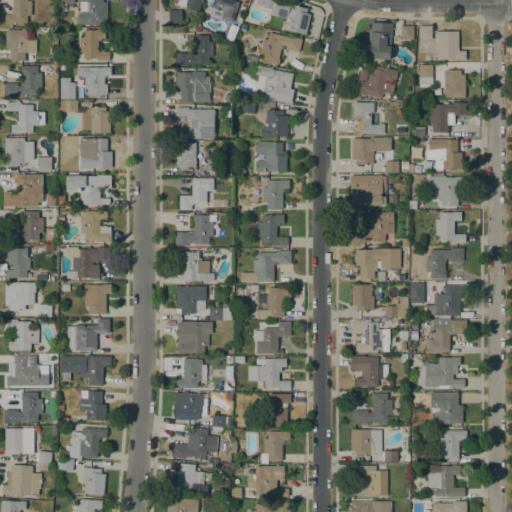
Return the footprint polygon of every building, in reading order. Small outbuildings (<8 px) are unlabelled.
[(12,0),(31,0),(31,15),(27,15),(27,23),(4,23),(4,14),(10,14),(10,12),(12,12),(12,0)] [(107,25),(88,25),(88,24),(77,24),(77,15),(79,15),(79,1),(85,1),(85,0),(102,0),(102,1),(107,1),(107,25)] [(201,0),(198,12),(185,7),(187,0),(201,0)] [(235,0),(239,1),(232,22),(208,14),(212,0),(235,0)] [(305,34),(282,29),(283,23),(288,24),(289,19),(270,14),(271,9),(255,3),(256,0),(290,0),(295,1),(294,5),(307,8),(306,13),(310,14),(305,34)] [(168,21),(168,9),(181,9),(181,22),(168,21)] [(376,59),(376,57),(363,56),(363,43),(368,44),(369,31),(370,31),(371,21),(392,23),(390,59),(376,59)] [(401,25),(413,25),(413,39),(401,39),(401,25)] [(431,53),(430,53),(430,58),(419,58),(419,25),(431,25),(431,38),(431,53)] [(105,29),(105,38),(100,38),(100,40),(97,40),(97,51),(109,52),(109,61),(96,60),(96,58),(82,58),(82,52),(78,52),(79,36),(83,36),(83,29),(88,29),(105,29)] [(9,60),(9,48),(5,48),(5,30),(26,30),(26,31),(30,31),(35,39),(35,52),(24,52),(24,60),(9,60)] [(443,59),(443,52),(438,52),(439,37),(443,37),(443,30),(458,30),(457,51),(465,51),(465,60),(443,59)] [(288,36),(301,39),(298,52),(280,48),(278,58),(279,58),(278,64),(262,60),(263,54),(260,53),(263,38),(267,39),(268,32),(288,36)] [(175,52),(193,52),(193,41),(192,41),(192,35),(208,35),(208,42),(214,42),(214,56),(208,56),(208,64),(188,64),(188,65),(175,65),(175,52)] [(361,62),(397,70),(395,79),(392,78),(391,83),(394,84),(391,94),(383,92),(382,95),(381,98),(366,94),(366,95),(354,92),(361,62)] [(418,77),(418,65),(432,64),(432,77),(418,77)] [(258,75),(257,75),(259,65),(272,68),(272,69),(292,73),(289,88),(293,89),(290,103),(256,96),(257,89),(256,83),(258,75)] [(17,94),(17,97),(3,97),(3,83),(17,83),(17,85),(20,85),(20,83),(22,83),(22,71),(20,71),(20,66),(37,66),(37,72),(41,72),(41,87),(37,87),(37,94),(17,94)] [(84,76),(76,76),(76,67),(106,67),(107,94),(84,94),(84,76)] [(445,69),(460,69),(460,74),(465,74),(464,97),(444,97),(445,69)] [(179,101),(179,88),(175,88),(175,85),(175,75),(175,72),(193,72),(193,71),(204,71),(204,76),(209,76),(209,101),(194,101),(179,101)] [(60,77),(70,77),(70,82),(75,82),(74,99),(59,99),(60,77)] [(58,111),(58,100),(77,100),(77,111),(58,111)] [(19,132),(19,133),(10,133),(10,124),(17,124),(18,111),(6,111),(6,101),(19,102),(19,104),(32,104),(32,111),(44,111),(44,124),(37,124),(37,125),(32,125),(32,132),(19,132)] [(241,101),(255,102),(254,112),(240,111),(241,101)] [(356,133),(357,120),(352,120),(353,101),(373,102),(373,112),(375,112),(375,123),(384,123),(384,134),(356,133)] [(451,103),(451,102),(465,102),(465,115),(453,115),(453,124),(447,124),(447,127),(447,133),(445,133),(445,132),(432,132),(431,126),(428,126),(427,111),(432,111),(431,104),(451,103)] [(90,129),(82,129),(82,112),(89,107),(90,107),(90,106),(105,106),(105,111),(109,111),(110,132),(91,132),(90,129)] [(214,138),(188,138),(179,138),(179,129),(187,129),(187,116),(175,116),(175,107),(188,107),(188,109),(214,109),(214,110),(215,111),(215,115),(214,116),(214,131),(215,131),(215,135),(214,136),(214,138)] [(287,136),(268,136),(260,136),(260,127),(267,127),(267,123),(265,123),(265,110),(282,110),(282,115),(287,115),(287,136)] [(24,165),(8,165),(8,160),(4,160),(4,137),(24,137),(24,141),(33,141),(33,159),(24,163),(24,165)] [(351,138),(370,138),(370,137),(390,137),(390,151),(373,151),(373,164),(356,164),(356,159),(351,159),(351,138)] [(106,138),(107,151),(111,151),(111,167),(92,167),(92,166),(89,166),(89,163),(92,163),(92,158),(84,158),(84,147),(92,147),(92,138),(106,138)] [(444,138),(444,139),(456,139),(457,152),(461,152),(461,168),(445,168),(445,169),(435,169),(435,159),(424,159),(424,156),(424,153),(424,151),(424,149),(428,149),(428,138),(444,138)] [(286,171),(256,171),(256,160),(264,160),(264,153),(256,153),(256,141),(269,141),(269,142),(282,142),(282,155),(286,155),(286,171)] [(195,169),(180,170),(180,165),(175,165),(175,143),(195,142),(195,144),(202,144),(203,163),(195,168),(195,169)] [(50,157),(50,169),(37,169),(37,157),(50,157)] [(208,173),(208,161),(222,161),(222,173),(208,173)] [(384,161),(398,161),(398,172),(384,172),(384,161)] [(3,206),(3,191),(15,191),(15,183),(13,183),(13,174),(42,174),(42,202),(37,202),(37,206),(3,206)] [(96,176),(96,174),(111,175),(111,187),(99,187),(99,198),(109,198),(109,204),(99,204),(99,205),(79,205),(79,192),(65,192),(66,175),(96,176)] [(381,175),(382,176),(385,176),(385,204),(382,204),(382,205),(374,205),(374,208),(366,208),(366,205),(352,205),(351,195),(355,195),(355,189),(349,189),(349,175),(381,175)] [(454,177),(454,176),(471,177),(471,187),(457,187),(457,206),(441,206),(441,199),(437,199),(437,187),(427,187),(428,175),(443,175),(443,177),(454,177)] [(213,178),(213,190),(206,190),(206,203),(192,203),(192,205),(191,205),(191,210),(178,210),(179,195),(191,195),(192,178),(213,178)] [(282,209),(266,209),(266,202),(262,202),(262,187),(266,187),(266,180),(288,179),(289,188),(283,188),(283,191),(282,191),(282,209)] [(388,195),(397,195),(397,203),(388,203),(388,195)] [(18,240),(18,241),(5,241),(5,228),(18,228),(18,230),(22,230),(21,228),(23,228),(23,216),(22,216),(22,211),(38,211),(38,217),(42,217),(42,232),(38,232),(38,239),(18,240)] [(97,241),(97,239),(78,240),(78,233),(80,233),(80,218),(79,218),(79,211),(106,211),(106,219),(99,219),(99,226),(111,226),(111,241),(97,241)] [(435,234),(435,219),(439,219),(439,212),(452,212),(452,211),(460,211),(460,220),(453,220),(453,234),(465,234),(465,242),(448,242),(448,240),(446,240),(446,241),(440,241),(440,240),(439,240),(439,234),(435,234)] [(393,212),(393,233),(385,233),(385,240),(364,241),(364,243),(351,243),(351,229),(369,229),(369,218),(368,218),(368,212),(393,212)] [(192,215),(215,214),(215,221),(212,221),(212,236),(208,236),(208,243),(194,243),(194,244),(188,244),(188,245),(175,245),(175,232),(193,231),(193,220),(192,220),(192,215)] [(261,221),(261,214),(283,214),(283,223),(276,223),(276,236),(287,236),(287,245),(271,245),(271,243),(261,243),(261,236),(257,236),(257,221),(261,221)] [(96,248),(96,247),(109,247),(110,260),(97,260),(97,262),(92,262),(92,264),(98,264),(98,278),(90,278),(90,277),(77,277),(77,278),(66,278),(65,271),(72,271),(72,257),(66,257),(66,247),(77,246),(77,249),(96,248)] [(4,277),(4,269),(12,269),(12,264),(7,264),(7,261),(7,248),(24,248),(24,247),(27,247),(27,257),(29,257),(29,270),(26,270),(26,272),(30,272),(30,276),(26,276),(26,277),(4,277)] [(425,257),(429,257),(429,249),(449,249),(449,247),(463,247),(463,261),(449,261),(449,258),(446,258),(446,261),(444,261),(444,263),(445,263),(445,273),(445,279),(429,278),(429,272),(425,272),(425,257)] [(371,249),(371,248),(374,248),(374,258),(376,258),(376,271),(374,271),(374,276),(376,276),(376,278),(359,278),(359,265),(355,265),(355,262),(353,262),(353,253),(355,253),(355,249),(371,249)] [(239,281),(239,272),(252,272),(252,259),(256,259),(256,252),(277,252),(277,250),(290,250),(290,264),(273,264),(273,281),(239,281)] [(209,260),(209,273),(213,273),(213,281),(201,281),(201,283),(196,283),(196,281),(183,281),(183,268),(179,268),(179,264),(178,264),(178,255),(179,255),(179,251),(198,251),(198,253),(200,253),(200,256),(198,256),(198,257),(201,257),(201,260),(209,260)] [(24,310),(9,310),(9,305),(4,305),(4,282),(35,282),(35,291),(33,291),(33,304),(24,304),(24,308),(24,310)] [(409,283),(423,283),(423,302),(409,302),(409,283)] [(102,284),(111,284),(111,293),(105,293),(105,296),(104,296),(104,314),(88,314),(88,307),(84,306),(84,284),(88,284),(102,284)] [(351,284),(371,284),(371,287),(373,287),(373,290),(371,290),(371,296),(373,296),(373,310),(356,310),(356,305),(352,305),(351,284)] [(196,312),(196,313),(176,313),(176,285),(196,285),(196,289),(204,289),(204,309),(196,312)] [(434,315),(434,314),(423,314),(423,304),(433,304),(433,293),(443,293),(443,285),(466,285),(466,294),(459,294),(460,315),(434,315)] [(433,286),(421,286),(421,303),(433,303),(433,286)] [(255,316),(256,294),(267,294),(267,288),(290,288),(290,296),(285,296),(285,298),(283,298),(283,317),(255,316)] [(384,317),(384,306),(395,306),(395,303),(398,303),(398,297),(407,297),(407,305),(408,305),(408,317),(384,317)] [(51,304),(51,316),(37,316),(37,304),(51,304)] [(209,319),(209,307),(231,307),(231,320),(209,319)] [(75,350),(75,349),(66,349),(66,326),(75,326),(75,325),(97,325),(97,318),(109,318),(109,333),(96,333),(96,350),(75,350)] [(30,350),(8,350),(8,347),(7,347),(7,343),(8,343),(8,341),(16,341),(16,337),(6,337),(6,328),(4,328),(4,319),(18,319),(18,321),(30,321),(30,327),(38,327),(38,343),(30,343),(30,350)] [(377,349),(377,351),(356,351),(356,343),(361,342),(361,337),(363,337),(363,333),(351,333),(351,320),(364,320),(364,319),(370,319),(370,322),(377,322),(377,329),(389,328),(389,344),(382,344),(382,349),(377,349)] [(449,351),(427,351),(428,339),(433,339),(433,332),(434,332),(434,326),(449,326),(449,320),(466,320),(466,334),(449,334),(449,351)] [(212,322),(212,333),(208,333),(208,346),(204,346),(204,353),(181,353),(181,345),(181,343),(177,343),(177,321),(212,322)] [(262,328),(277,328),(277,321),(290,321),(290,336),(277,336),(277,353),(255,353),(255,340),(262,341),(262,329),(262,328)] [(417,330),(416,339),(409,339),(410,330),(417,330)] [(111,365),(105,365),(105,366),(103,366),(102,385),(88,385),(88,378),(79,377),(79,372),(60,372),(60,354),(111,356),(111,365)] [(6,385),(6,376),(12,376),(12,373),(14,373),(14,355),(28,355),(28,362),(33,362),(33,364),(40,364),(40,377),(28,377),(28,385),(6,385)] [(364,355),(364,357),(377,356),(377,363),(382,363),(382,364),(387,364),(387,377),(377,377),(378,386),(355,386),(355,377),(361,377),(361,371),(351,371),(350,356),(364,355)] [(439,388),(439,386),(425,386),(425,385),(417,385),(417,368),(420,368),(420,364),(425,364),(425,363),(438,363),(438,357),(460,356),(460,365),(457,365),(457,374),(452,374),(452,379),(464,379),(464,387),(439,388)] [(175,387),(175,379),(181,379),(181,376),(183,376),(183,358),(197,358),(197,359),(202,359),(202,364),(206,364),(206,381),(197,381),(197,387),(175,387)] [(247,380),(247,366),(264,365),(264,359),(286,358),(286,366),(281,367),(281,372),(278,372),(278,380),(290,380),(290,389),(278,389),(278,387),(264,387),(264,380),(255,380),(247,380)] [(79,398),(80,390),(88,390),(88,391),(101,391),(101,404),(105,404),(105,420),(86,420),(86,410),(79,410),(79,398)] [(17,420),(17,422),(4,422),(4,409),(17,409),(17,412),(21,412),(21,391),(37,392),(37,398),(42,398),(41,413),(37,413),(37,421),(17,420)] [(174,419),(174,410),(173,409),(173,403),(175,403),(175,392),(182,392),(182,391),(187,391),(187,393),(203,393),(202,399),(207,399),(206,416),(200,416),(197,419),(174,419)] [(391,414),(387,414),(387,421),(367,422),(367,423),(354,423),(353,410),(367,410),(367,412),(370,412),(370,410),(372,410),(372,398),(371,399),(371,393),(387,392),(387,399),(391,399),(391,414)] [(434,423),(434,412),(440,412),(440,407),(431,407),(431,392),(458,392),(458,405),(462,405),(462,423),(434,423)] [(268,393),(290,393),(290,403),(287,403),(287,426),(265,426),(265,408),(258,408),(258,402),(268,402),(268,393)] [(212,415),(230,416),(230,427),(222,427),(221,428),(221,431),(211,431),(211,428),(212,415)] [(33,454),(24,453),(24,454),(10,454),(10,455),(7,455),(7,428),(22,428),(22,427),(33,427),(33,454)] [(97,458),(83,457),(83,455),(81,455),(81,458),(68,457),(69,450),(65,449),(65,445),(71,445),(72,431),(80,432),(82,427),(107,429),(106,437),(101,437),(100,439),(98,439),(97,458)] [(185,456),(185,458),(171,456),(172,443),(186,444),(187,437),(191,438),(192,432),(191,432),(191,427),(208,429),(207,435),(222,436),(221,452),(206,450),(205,458),(185,456)] [(369,455),(355,455),(355,450),(350,450),(350,429),(381,429),(381,452),(374,454),(375,456),(372,456),(372,454),(369,455)] [(466,430),(466,439),(459,439),(459,440),(458,440),(458,460),(443,460),(443,452),(439,452),(439,437),(443,437),(443,430),(466,430)] [(282,461),(268,461),(268,463),(260,463),(260,453),(263,453),(263,438),(267,438),(267,431),(289,431),(289,439),(284,439),(284,444),(282,444),(282,461)] [(384,462),(383,451),(397,450),(397,462),(384,462)] [(37,462),(37,451),(51,452),(50,463),(37,462)] [(73,459),(72,470),(55,469),(55,458),(73,459)] [(47,471),(38,470),(38,463),(47,463),(47,471)] [(194,464),(194,471),(203,472),(202,487),(192,486),(192,494),(171,492),(172,483),(176,483),(177,472),(179,472),(179,463),(194,464)] [(1,493),(2,485),(7,485),(7,471),(10,471),(11,464),(32,465),(31,472),(39,473),(38,495),(1,493)] [(278,498),(255,498),(255,487),(247,487),(247,472),(255,472),(255,465),(284,465),(284,474),(278,474),(278,477),(276,477),(276,488),(289,488),(289,496),(278,496),(278,498)] [(379,495),(379,494),(352,495),(352,470),(359,470),(359,465),(375,465),(375,470),(386,470),(387,495),(379,495)] [(446,496),(446,494),(438,494),(438,488),(427,488),(427,472),(438,472),(438,465),(451,465),(459,465),(459,474),(453,474),(453,487),(464,487),(464,496),(446,496)] [(103,495),(83,493),(84,482),(82,481),(83,467),(100,468),(100,473),(105,474),(103,495)] [(198,499),(197,511),(165,511),(167,497),(198,499)] [(79,505),(79,504),(78,504),(78,500),(80,500),(80,498),(101,500),(101,503),(103,503),(103,506),(101,506),(101,509),(94,508),(93,511),(74,511),(75,505),(79,505)] [(25,501),(25,510),(19,509),(19,511),(0,511),(1,499),(25,501)] [(390,501),(390,511),(351,511),(351,501),(390,501)] [(452,502),(452,501),(466,501),(466,511),(428,511),(428,510),(432,510),(432,503),(452,502)] [(247,511),(256,510),(256,504),(276,504),(276,502),(289,502),(289,511),(247,511)]
